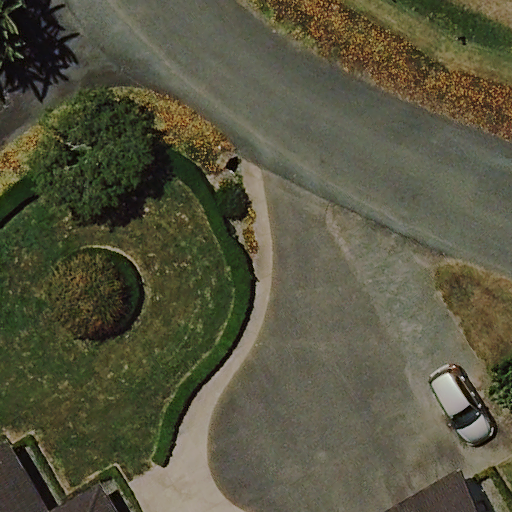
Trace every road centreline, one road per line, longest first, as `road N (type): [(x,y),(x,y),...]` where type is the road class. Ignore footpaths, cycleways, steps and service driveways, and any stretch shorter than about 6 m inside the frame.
road 1 (residential): [(147,0),(187,45),(315,122),(511,209)]
road 2 (residential): [(0,81),(114,0)]
